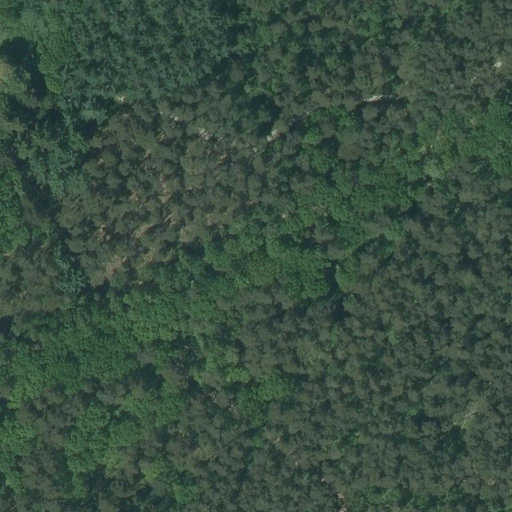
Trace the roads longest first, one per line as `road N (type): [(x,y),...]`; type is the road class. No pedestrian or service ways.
road 1 (track): [(120,314),(511,104)]
road 2 (track): [(345,491),(511,488)]
road 3 (track): [(225,406),(345,491)]
road 4 (track): [(120,314),(225,406)]
road 5 (track): [(0,374),(120,314)]
